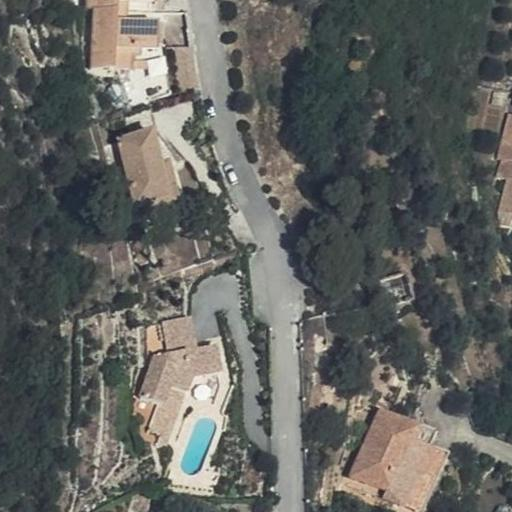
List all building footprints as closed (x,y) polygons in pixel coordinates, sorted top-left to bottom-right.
[(88,0),(88,5),(94,5),(92,66),(132,68),(133,55),(142,55),(142,50),(157,51),(157,38),(157,22),(128,20),(117,19),(118,0),(144,0),(155,1),(155,0),(88,0)] [(118,0),(117,19),(128,20),(128,0),(118,0)] [(142,108),(116,115),(123,138),(140,133),(149,131),(142,108)] [(140,133),(123,138),(105,143),(124,208),(136,204),(158,196),(149,165),(140,133)] [(500,210),(511,213),(511,134),(504,133),(496,157),(502,160),(498,176),(509,179),(500,210)] [(160,162),(149,165),(158,196),(136,204),(140,215),(171,204),(160,162)] [(387,305),(414,300),(406,272),(379,277),(387,305)] [(139,397),(158,404),(164,406),(170,389),(186,395),(192,379),(220,374),(216,346),(197,349),(190,319),(162,322),(167,354),(153,356),(139,397)] [(164,406),(158,404),(146,440),(168,448),(186,395),(170,389),(164,406)] [(411,446),(418,430),(379,412),(347,483),(402,508),(418,473),(432,480),(441,459),(436,457),(411,446)] [(418,473),(402,508),(411,511),(417,511),(432,480),(418,473)]
